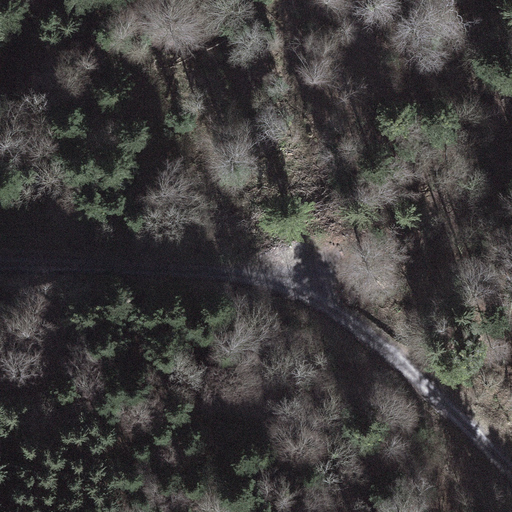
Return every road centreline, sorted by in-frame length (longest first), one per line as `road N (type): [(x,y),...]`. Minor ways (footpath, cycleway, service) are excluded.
road 1 (track): [(0,264),(268,282),(370,336),(511,471)]
road 2 (track): [(268,282),(331,511)]
